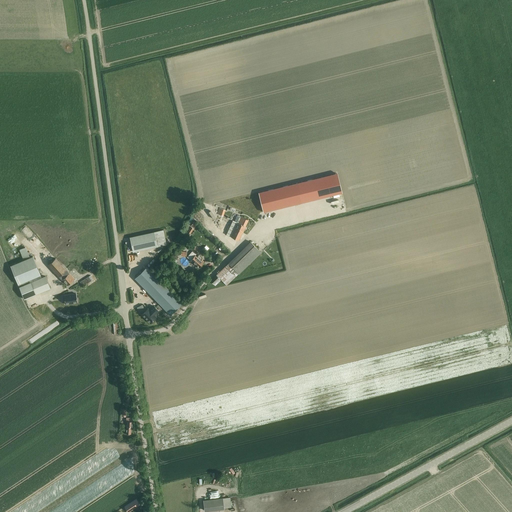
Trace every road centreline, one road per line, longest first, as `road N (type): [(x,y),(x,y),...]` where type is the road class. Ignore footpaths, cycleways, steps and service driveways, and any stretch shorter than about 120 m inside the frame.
road 1 (unclassified): [(154,511),(83,0)]
road 2 (tertiary): [(344,511),(511,420)]
